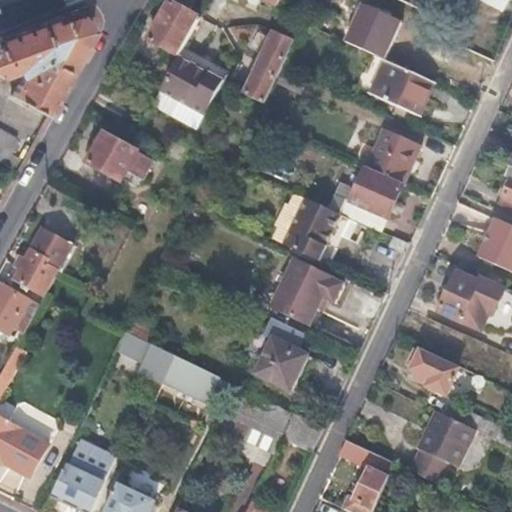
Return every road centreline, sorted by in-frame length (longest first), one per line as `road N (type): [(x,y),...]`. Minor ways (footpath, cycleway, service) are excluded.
road 1 (residential): [(303,511),(511,66)]
road 2 (residential): [(0,240),(133,0)]
